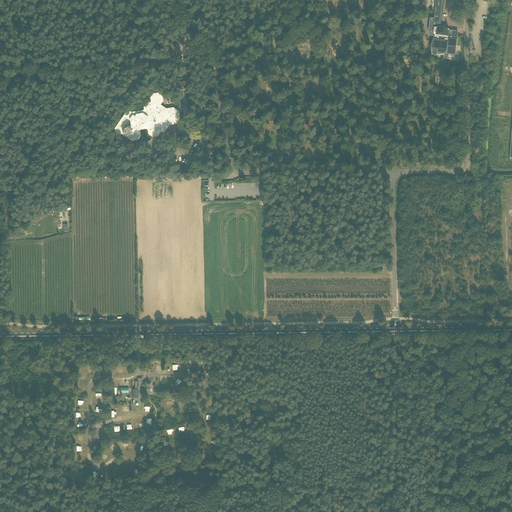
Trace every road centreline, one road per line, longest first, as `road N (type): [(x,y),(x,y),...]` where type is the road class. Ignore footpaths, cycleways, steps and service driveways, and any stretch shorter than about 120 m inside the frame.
road 1 (primary): [(0,336),(392,331)]
road 2 (unclassified): [(392,172),(235,173),(211,53)]
road 3 (unclassified): [(392,172),(457,170),(467,162),(471,0)]
road 4 (track): [(0,76),(211,53)]
road 5 (unclassified): [(395,308),(392,172)]
